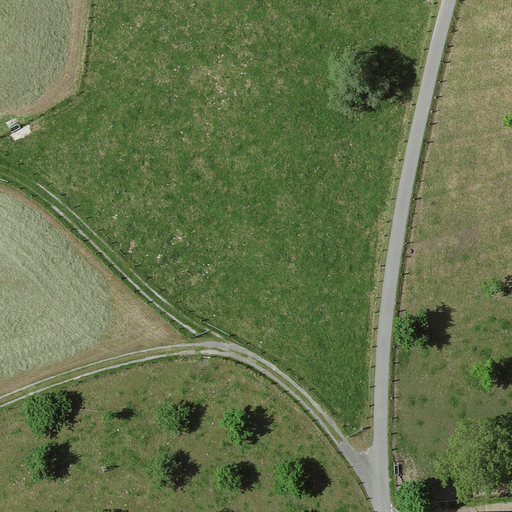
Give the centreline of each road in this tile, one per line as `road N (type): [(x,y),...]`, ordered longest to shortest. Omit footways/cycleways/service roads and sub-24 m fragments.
road 1 (unclassified): [(383,511),(387,303),(448,0)]
road 2 (track): [(0,167),(47,191),(174,310),(289,384),(378,476)]
road 3 (track): [(0,399),(147,353),(198,345),(237,350)]
